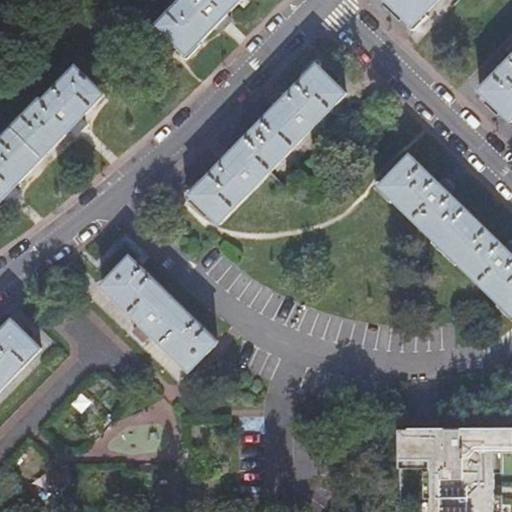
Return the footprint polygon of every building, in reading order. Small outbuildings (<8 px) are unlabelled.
[(240,0),(180,0),(153,28),(186,57),(240,0)] [(413,32),(415,30),(426,19),(423,15),(437,0),(381,0),(405,24),(404,27),(405,29),(407,31),(411,32),(413,32)] [(511,119),(511,56),(476,92),(507,124),(511,119)] [(155,58),(132,82),(146,96),(171,73),(155,58)] [(344,96),(315,68),(189,196),(219,225),(344,96)] [(72,69),(38,104),(34,101),(0,136),(0,201),(101,97),(72,69)] [(371,189),(372,191),(387,204),(389,201),(496,304),(493,307),(504,318),(506,319),(509,320),(511,317),(511,259),(406,157),(379,183),(377,182),(375,182),(373,183),(371,185),(371,187),(371,189)] [(187,372),(216,343),(127,260),(100,287),(143,329),(187,372)] [(0,391),(40,351),(10,324),(0,333),(0,391)] [(495,511),(496,498),(496,454),(511,454),(511,435),(466,435),(401,435),(401,463),(430,463),(430,473),(425,473),(425,501),(431,501),(431,504),(431,511),(495,511)] [(496,498),(495,511),(503,511),(504,498),(496,498)]
